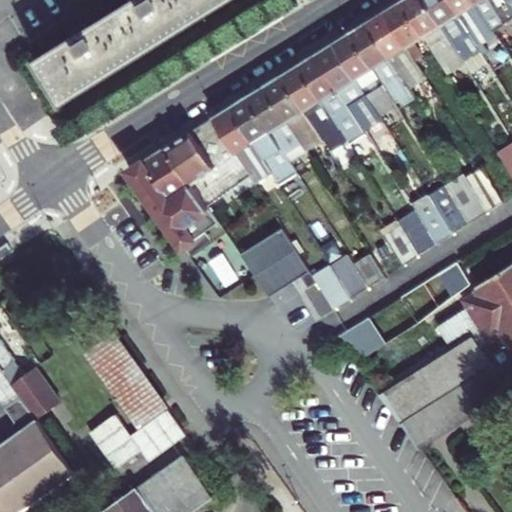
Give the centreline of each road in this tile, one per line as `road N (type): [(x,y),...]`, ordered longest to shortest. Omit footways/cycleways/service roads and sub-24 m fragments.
road 1 (secondary): [(57,179),(340,0)]
road 2 (residential): [(143,306),(202,393),(218,401),(259,386),(272,364),(264,339),(219,318)]
road 3 (residential): [(143,306),(57,179)]
